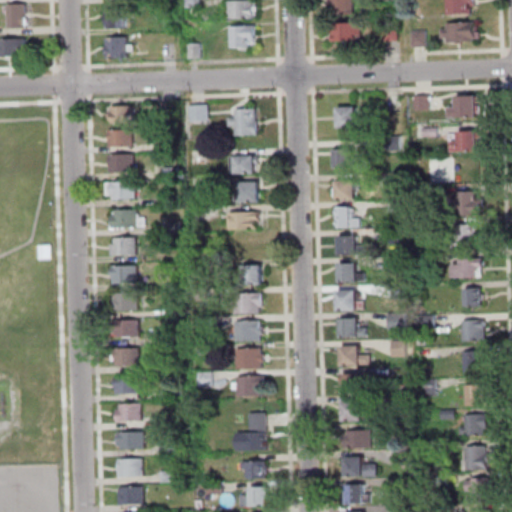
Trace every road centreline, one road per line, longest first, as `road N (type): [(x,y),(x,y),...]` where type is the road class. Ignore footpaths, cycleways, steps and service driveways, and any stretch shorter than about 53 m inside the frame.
road 1 (residential): [(511,68),(0,87)]
road 2 (residential): [(83,511),(67,0)]
road 3 (residential): [(308,511),(294,0)]
